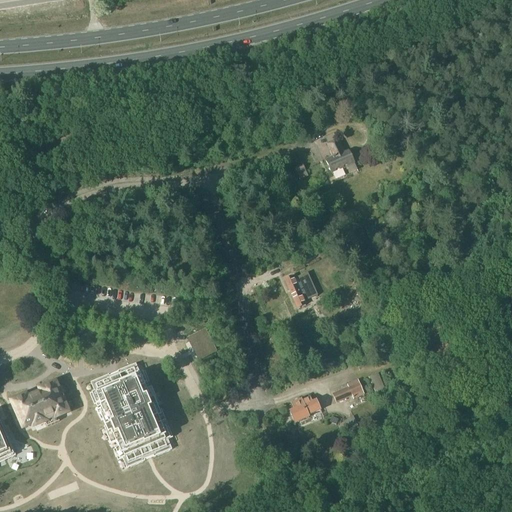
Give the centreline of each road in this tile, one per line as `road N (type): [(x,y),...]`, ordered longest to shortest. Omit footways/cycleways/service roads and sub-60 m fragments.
road 1 (primary): [(0,74),(113,66),(243,42),(386,0)]
road 2 (primary): [(286,0),(97,38),(0,47)]
